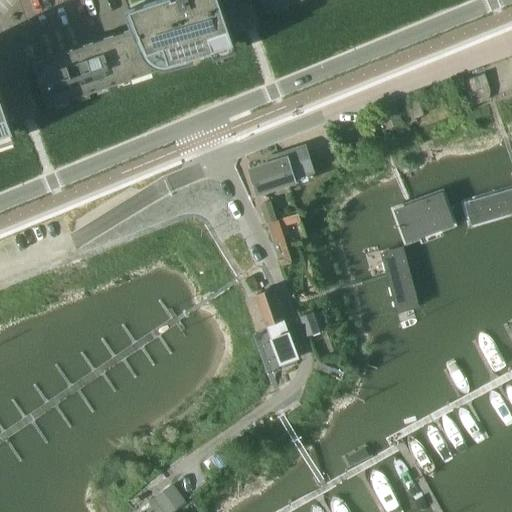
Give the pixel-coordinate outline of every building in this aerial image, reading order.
[(48,107),(235,44),(221,1),(217,2),(216,0),(125,0),(135,29),(33,63),(48,107)] [(262,0),(266,12),(300,0),(262,0)] [(484,73),(461,81),(468,107),(488,100),(490,91),(484,73)] [(0,136),(14,132),(0,89),(0,136)] [(378,106),(387,129),(402,123),(393,100),(378,106)] [(417,100),(408,105),(414,118),(423,114),(417,100)] [(257,193),(294,180),(293,179),(314,172),(305,144),(276,154),(278,160),(250,170),(257,193)] [(470,220),(511,204),(511,175),(460,195),(470,220)] [(404,247),(458,228),(444,189),(389,208),(404,247)] [(270,200),(260,204),(266,223),(276,219),(275,215),(270,200)] [(276,219),(266,223),(272,241),(278,239),(283,256),(284,259),(280,260),(281,265),(286,264),(291,262),(285,245),(282,237),(277,220),(276,219)] [(363,258),(380,318),(403,312),(386,252),(363,258)] [(269,334),(280,363),(297,356),(272,289),(255,296),(261,311),(269,334)] [(319,332),(312,312),(299,316),(306,337),(319,332)] [(207,458),(216,470),(234,457),(225,445),(207,458)] [(159,479),(172,465),(165,458),(152,472),(159,479)] [(170,511),(185,501),(172,484),(153,498),(154,500),(138,511),(170,511)]
